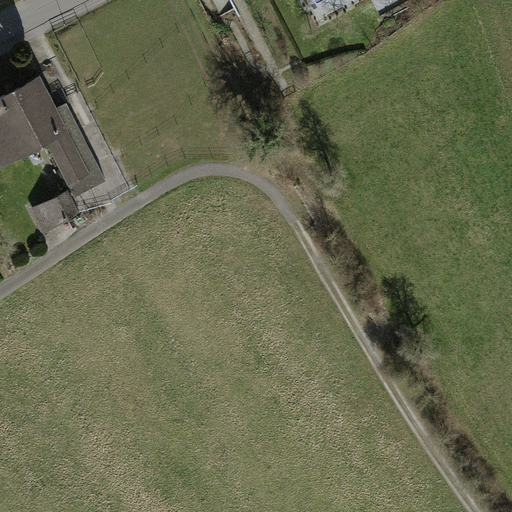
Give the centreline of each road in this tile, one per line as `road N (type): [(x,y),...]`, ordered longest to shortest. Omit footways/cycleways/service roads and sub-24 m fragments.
road 1 (track): [(265,183),(481,511)]
road 2 (residential): [(0,293),(181,177),(224,167),(265,183)]
